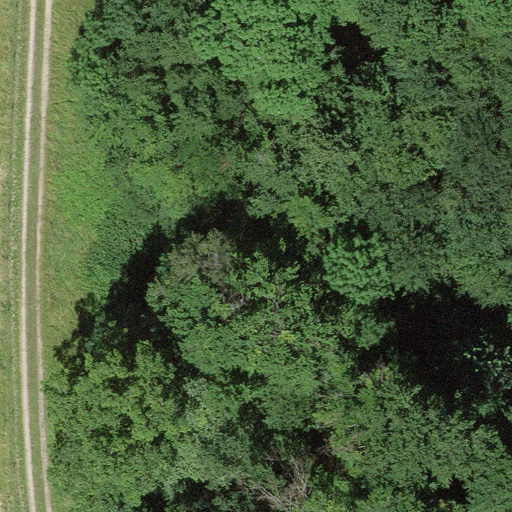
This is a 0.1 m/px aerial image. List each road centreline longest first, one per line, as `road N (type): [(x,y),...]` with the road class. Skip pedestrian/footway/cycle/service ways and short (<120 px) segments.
road 1 (track): [(455,511),(422,418),(342,76),(316,0)]
road 2 (track): [(59,0),(48,260),(72,511)]
